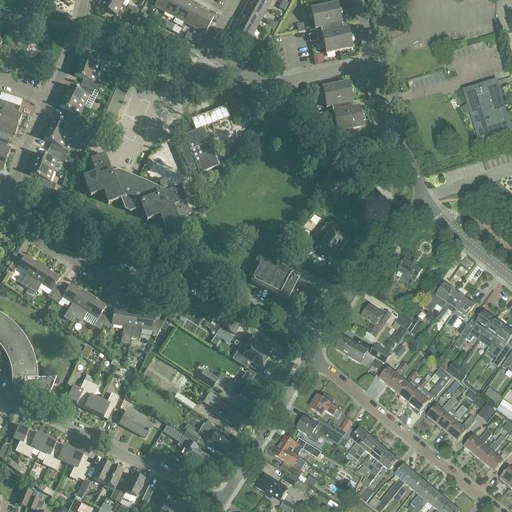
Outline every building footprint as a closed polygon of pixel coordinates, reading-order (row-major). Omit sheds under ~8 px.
[(102,0),(98,8),(116,17),(121,7),(108,0),(102,0)] [(157,0),(153,8),(164,13),(170,0),(157,0)] [(183,1),(181,0),(170,0),(164,13),(174,19),(183,1)] [(270,0),(249,0),(249,1),(267,11),(272,1),(270,0)] [(174,19),(184,24),(193,7),(183,1),(174,19)] [(261,21),(267,11),(249,1),(243,12),(261,21)] [(326,56),(352,50),(347,29),(342,30),(337,5),(310,11),(315,31),(320,30),(326,56)] [(204,12),(193,7),(184,24),(194,30),(204,12)] [(214,17),(204,12),(194,30),(204,35),(214,17)] [(243,12),(238,22),(256,31),(261,21),(243,12)] [(232,32),(250,41),(256,31),(238,22),(232,32)] [(308,36),(310,44),(318,42),(316,34),(308,36)] [(90,59),(82,56),(78,67),(98,74),(102,63),(108,65),(110,59),(92,53),(90,59)] [(98,74),(78,67),(74,78),(83,81),(81,87),(94,92),(97,94),(100,87),(94,85),(98,74)] [(122,78),(99,129),(110,133),(132,82),(122,78)] [(511,132),(496,81),(462,92),(480,150),(511,140),(511,132)] [(337,134),(363,129),(359,108),(354,109),(348,83),(321,89),(326,110),(331,109),(332,114),(333,116),(337,134)] [(78,92),(70,88),(64,99),(83,109),(89,98),(91,99),(94,92),(81,87),(78,92)] [(79,118),(83,109),(64,99),(59,109),(68,113),(64,119),(81,128),(84,121),(79,118)] [(0,112),(1,113),(0,117),(0,121),(18,127),(21,116),(18,115),(20,109),(0,101),(0,112)] [(197,171),(199,175),(219,167),(213,153),(210,154),(207,145),(210,144),(204,129),(229,119),(224,107),(191,121),(196,132),(184,137),(186,141),(174,146),(186,175),(197,171)] [(327,113),(319,115),(321,122),(329,121),(328,117),(333,116),(332,114),(327,115),(327,113)] [(79,133),(81,128),(64,119),(62,124),(54,120),(48,131),(67,141),(73,130),(79,133)] [(0,140),(8,143),(10,137),(14,139),(18,127),(0,121),(0,140)] [(88,130),(81,144),(87,147),(94,133),(88,130)] [(67,141),(48,131),(43,141),(51,145),(49,150),(62,157),(66,158),(68,153),(63,150),(67,141)] [(0,159),(6,162),(10,150),(7,149),(8,143),(0,140),(0,159)] [(46,158),(37,155),(33,167),(53,174),(57,162),(58,162),(59,163),(62,157),(49,150),(46,158)] [(111,174),(104,156),(91,162),(96,175),(84,180),(91,198),(103,193),(108,206),(121,201),(125,212),(130,214),(142,209),(147,222),(160,217),(165,230),(178,225),(177,221),(190,216),(180,189),(166,194),(165,191),(167,189),(167,187),(166,185),(164,184),(162,184),(160,185),(159,187),(159,189),(158,189),(117,172),(111,174)] [(50,184),(53,174),(33,167),(29,177),(38,180),(36,186),(54,192),(56,186),(50,184)] [(318,208),(313,214),(321,220),(325,214),(318,208)] [(337,234),(335,236),(331,233),(334,230),(327,225),(313,243),(330,256),(336,248),(340,251),(347,241),(337,234)] [(305,261),(314,249),(301,239),(292,251),(305,261)] [(287,302),(307,312),(318,290),(298,281),(301,276),(259,255),(255,262),(260,265),(251,284),(287,302)] [(43,268),(35,263),(34,264),(24,257),(21,262),(15,258),(8,270),(14,274),(16,271),(26,277),(20,286),(28,291),(43,268)] [(401,281),(411,287),(414,283),(415,283),(423,271),(406,260),(398,272),(404,276),(401,281)] [(383,266),(375,279),(383,284),(388,277),(392,272),(391,271),(392,271),(383,266)] [(41,286),(51,293),(47,299),(52,302),(62,287),(57,284),(60,280),(49,273),(50,272),(43,268),(28,291),(35,296),(41,286)] [(81,291),(80,292),(70,286),(67,291),(62,287),(52,302),(58,306),(61,299),(72,306),(63,319),(71,324),(74,320),(88,296),(81,291)] [(445,287),(445,286),(444,286),(433,302),(428,299),(422,308),(431,313),(436,305),(442,310),(443,310),(443,309),(446,305),(454,293),(445,287)] [(454,293),(446,305),(443,309),(446,312),(448,310),(453,314),(464,300),(454,293)] [(81,324),(87,315),(97,321),(93,328),(101,332),(101,331),(107,315),(102,313),(105,308),(95,302),(96,301),(88,296),(74,320),(81,324)] [(464,300),(453,314),(445,325),(451,329),(459,318),(464,321),(466,319),(474,307),(474,306),(473,307),(464,300)] [(369,308),(362,318),(372,325),(367,333),(375,338),(380,330),(381,330),(390,316),(385,312),(382,317),(369,308)] [(120,344),(129,346),(130,340),(134,313),(126,312),(126,313),(113,311),(113,317),(107,316),(107,315),(101,331),(102,329),(111,330),(111,327),(123,329),(120,344)] [(143,315),(134,313),(130,340),(139,342),(140,331),(152,333),(151,337),(156,338),(163,324),(154,322),(155,318),(143,316),(143,315)] [(472,330),(467,327),(460,337),(469,343),(475,335),(480,339),(485,332),(486,332),(494,321),(484,314),(485,314),(484,314),(472,330)] [(231,315),(223,328),(227,331),(227,332),(234,336),(242,322),(231,315)] [(412,323),(401,315),(395,323),(400,327),(391,341),(397,345),(407,331),(412,323)] [(0,316),(0,349),(4,354),(8,361),(10,369),(12,378),(12,387),(25,392),(25,388),(49,398),(56,379),(37,380),(35,362),(31,351),(25,340),(18,331),(9,323),(0,316)] [(479,342),(483,345),(485,342),(490,346),(495,339),(504,328),(494,321),(486,332),(485,332),(479,342)] [(203,327),(217,335),(221,329),(211,323),(210,324),(206,322),(203,327)] [(412,323),(407,331),(413,335),(418,327),(412,323)] [(462,323),(455,333),(460,337),(467,327),(468,327),(462,323)] [(164,325),(161,330),(167,334),(171,329),(164,325)] [(495,339),(490,346),(487,350),(497,357),(499,355),(511,337),(511,333),(504,328),(495,339)] [(240,349),(232,360),(244,368),(248,362),(261,370),(269,358),(266,356),(271,348),(252,335),(246,345),(250,347),(246,353),(240,349)] [(216,348),(221,341),(216,337),(211,344),(216,348)] [(362,347),(361,348),(343,337),(336,350),(361,365),(369,351),(362,347)] [(375,346),(370,355),(385,364),(390,356),(375,346)] [(86,347),(81,358),(87,361),(92,350),(86,347)] [(394,354),(399,358),(405,351),(400,347),(394,354)] [(511,353),(501,367),(505,370),(507,367),(508,368),(511,370),(511,353)] [(498,358),(493,365),(497,368),(504,358),(499,355),(497,357),(498,358)] [(402,373),(407,366),(403,363),(398,370),(402,373)] [(453,364),(448,371),(454,376),(460,368),(453,364)] [(462,381),(467,374),(460,368),(454,376),(462,381)] [(185,369),(178,379),(186,385),(193,374),(185,369)] [(388,369),(379,380),(389,388),(398,377),(388,369)] [(439,370),(434,375),(441,381),(436,387),(434,390),(438,394),(451,379),(439,370)] [(197,382),(212,391),(219,381),(204,371),(197,382)] [(408,378),(412,381),(417,375),(413,372),(408,378)] [(398,377),(389,388),(399,397),(408,385),(398,377)] [(418,386),(422,390),(428,383),(424,380),(418,386)] [(100,402),(93,399),(100,384),(93,381),(91,385),(80,409),(94,415),(100,402)] [(246,389),(245,389),(241,386),(240,387),(237,385),(237,384),(232,381),(227,388),(232,392),(232,391),(236,394),(234,396),(239,399),(239,400),(252,408),(253,407),(255,407),(257,404),(256,402),(259,397),(246,389)] [(403,391),(399,397),(409,405),(418,394),(422,390),(418,386),(412,381),(408,386),(408,385),(403,391)] [(66,402),(80,409),(91,385),(84,382),(80,392),(73,389),(66,402)] [(475,399),(480,394),(470,386),(466,392),(475,399)] [(501,397),(489,389),(484,396),(496,405),(501,397)] [(418,394),(409,405),(419,414),(432,398),(429,395),(428,394),(424,398),(418,394)] [(103,420),(104,420),(107,422),(119,399),(111,395),(107,405),(100,402),(94,415),(103,420)] [(331,407),(335,401),(324,395),(321,399),(318,397),(310,410),(322,417),(325,412),(337,420),(341,413),(331,407)] [(500,405),(511,413),(511,398),(507,395),(500,405)] [(427,421),(431,424),(432,424),(433,423),(437,426),(446,415),(447,415),(458,402),(452,398),(441,411),(436,406),(427,417),(428,418),(427,419),(427,421)] [(477,398),(477,399),(473,403),(473,404),(481,410),(486,405),(477,398)] [(242,424),(245,419),(218,402),(213,411),(216,412),(214,414),(225,421),(225,422),(238,430),(239,429),(241,429),(243,426),(242,424)] [(482,419),(491,409),(486,405),(477,415),(482,419)] [(447,415),(446,415),(437,426),(447,434),(456,423),(457,423),(467,411),(462,407),(452,419),(447,415)] [(487,423),(495,413),(491,409),(482,419),(487,423)] [(152,427),(127,413),(120,426),(145,440),(152,427)] [(471,417),(462,428),(457,423),(456,423),(447,434),(458,443),(476,421),(471,417)] [(317,428),(304,419),(297,430),(310,438),(309,440),(315,443),(319,438),(323,440),(326,434),(317,428)] [(332,430),(344,438),(350,428),(349,427),(352,423),(346,420),(340,429),(334,426),(335,424),(330,421),(327,426),(332,429),(332,430)] [(192,421),(189,426),(195,430),(198,425),(192,421)] [(210,444),(224,452),(225,451),(226,451),(228,448),(228,446),(231,442),(217,433),(209,428),(204,425),(199,433),(207,438),(206,440),(211,443),(210,444)] [(20,443),(15,453),(23,457),(34,434),(19,427),(13,440),(20,443)] [(355,431),(350,428),(344,438),(342,440),(347,444),(355,431)] [(332,430),(331,430),(326,439),(338,446),(342,440),(344,438),(332,430)] [(351,440),(361,448),(369,438),(360,430),(351,440)] [(196,445),(199,439),(187,431),(184,437),(196,445)] [(464,448),(474,456),(483,445),(483,446),(483,445),(492,435),(488,431),(483,437),(482,437),(478,441),(473,437),(464,448)] [(49,441),(34,434),(23,457),(29,460),(34,450),(42,454),(49,441)] [(493,454),(505,440),(501,437),(496,443),(495,442),(488,450),(483,445),(483,446),(483,445),(474,456),(484,465),(493,454)] [(284,438),(279,447),(297,458),(301,451),(296,448),(297,446),(284,438)] [(369,438),(361,448),(357,452),(353,458),(358,462),(366,452),(370,456),(378,445),(369,438)] [(64,448),(49,441),(42,454),(47,456),(42,466),(53,471),(64,448)] [(202,472),(203,471),(209,475),(217,464),(203,456),(199,453),(200,451),(188,443),(178,457),(188,464),(189,463),(195,467),(195,468),(202,472)] [(499,458),(493,454),(484,465),(494,473),(511,452),(511,444),(510,443),(501,453),(503,454),(499,458)] [(321,454),(306,445),(302,450),(317,459),(321,454)] [(388,453),(378,445),(370,456),(375,460),(372,464),(362,475),(364,477),(367,479),(372,473),(378,465),(379,463),(388,453)] [(9,450),(3,447),(0,453),(0,459),(3,462),(9,450)] [(297,458),(279,447),(273,455),(285,463),(284,465),(289,468),(286,473),(298,480),(302,473),(294,468),(299,459),(297,458)] [(78,455),(64,448),(53,471),(56,473),(61,463),(72,468),(78,455)] [(154,448),(151,455),(156,458),(159,450),(154,448)] [(349,454),(353,458),(357,452),(353,448),(349,454)] [(383,467),(389,471),(397,461),(388,453),(379,463),(378,465),(372,473),(367,479),(371,483),(381,471),(380,470),(383,467)] [(17,455),(12,462),(23,470),(28,464),(17,455)] [(84,457),(78,455),(72,468),(74,469),(69,479),(76,482),(78,480),(83,483),(91,467),(85,464),(87,459),(84,457)] [(14,471),(17,467),(12,463),(9,467),(14,471)] [(92,481),(103,486),(112,468),(101,463),(92,481)] [(404,485),(413,474),(403,466),(395,477),(400,481),(381,503),(375,510),(376,511),(381,511),(389,503),(397,494),(401,488),(404,485)] [(22,470),(17,467),(14,471),(19,475),(22,470)] [(123,474),(112,468),(103,486),(114,491),(110,500),(115,502),(122,488),(117,486),(123,474)] [(505,486),(506,485),(509,488),(511,485),(511,471),(509,469),(499,480),(500,480),(499,481),(499,483),(503,486),(505,486)] [(0,472),(0,474),(2,483),(10,480),(8,471),(0,472)] [(298,480),(286,473),(281,480),(295,489),(300,481),(298,480)] [(404,485),(414,492),(422,482),(413,474),(404,485)] [(271,500),(272,497),(280,502),(287,491),(264,476),(257,488),(265,494),(264,495),(271,500)] [(40,477),(37,481),(55,494),(58,490),(40,477)] [(127,490),(122,488),(115,502),(120,505),(125,495),(136,500),(145,482),(134,477),(127,490)] [(33,486),(38,490),(41,486),(36,482),(33,486)] [(85,482),(76,498),(81,501),(90,485),(85,482)] [(432,489),(422,482),(414,492),(418,496),(415,500),(411,505),(415,509),(432,489)] [(46,490),(41,486),(38,490),(43,494),(46,490)] [(149,487),(142,503),(147,505),(154,490),(149,487)] [(406,492),(401,488),(397,494),(401,498),(406,492)] [(373,494),(367,489),(360,499),(365,504),(373,494)] [(420,511),(427,503),(432,507),(441,497),(432,489),(415,509),(412,511),(420,511)] [(26,509),(32,494),(23,491),(17,505),(26,509)] [(443,511),(450,505),(441,497),(432,507),(437,511),(435,511),(443,511)] [(164,508),(170,511),(183,511),(187,507),(170,498),(164,508)] [(39,501),(32,499),(27,509),(34,511),(36,507),(42,509),(44,504),(38,502),(39,501)] [(75,502),(69,511),(77,511),(81,505),(75,502)] [(292,511),(295,509),(284,502),(280,509),(284,511),(292,511)]
